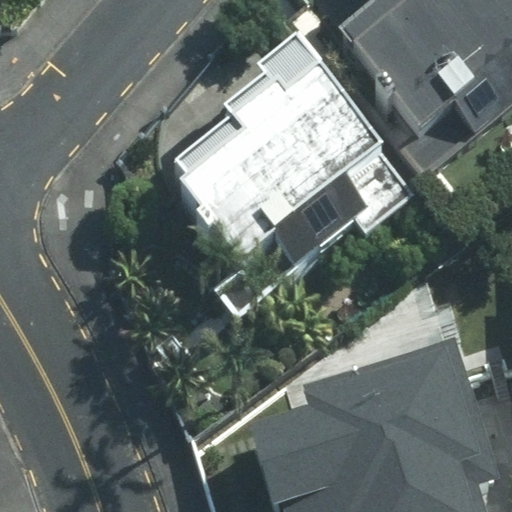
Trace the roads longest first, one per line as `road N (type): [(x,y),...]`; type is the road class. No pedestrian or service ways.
road 1 (residential): [(102,511),(77,437),(0,290)]
road 2 (residential): [(147,0),(0,162)]
